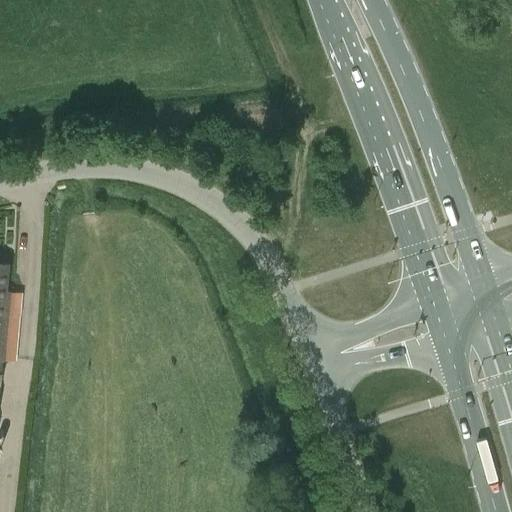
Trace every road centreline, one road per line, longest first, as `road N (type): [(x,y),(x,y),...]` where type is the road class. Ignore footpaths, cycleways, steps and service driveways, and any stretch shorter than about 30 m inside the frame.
road 1 (unclassified): [(0,180),(103,165),(158,173),(203,193),(242,224),(287,288),(313,345)]
road 2 (primary): [(328,0),(431,302)]
road 3 (primary): [(483,286),(367,0)]
road 4 (primary): [(442,337),(497,511)]
road 5 (unclassified): [(369,511),(323,379)]
road 6 (unclassified): [(323,379),(442,337)]
road 7 (unclassified): [(431,302),(313,345)]
